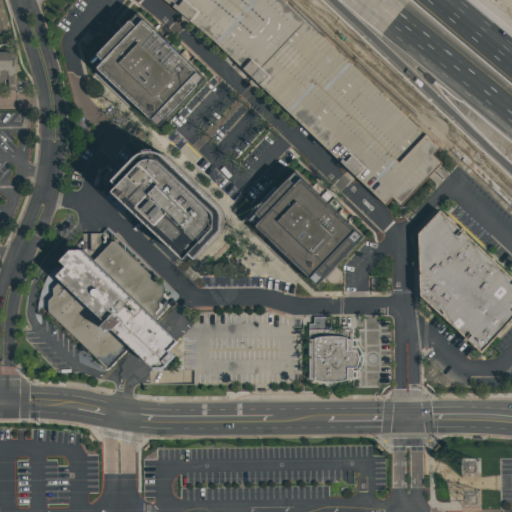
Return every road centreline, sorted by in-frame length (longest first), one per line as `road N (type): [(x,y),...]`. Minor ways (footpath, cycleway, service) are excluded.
road 1 (residential): [(2,394),(16,281),(52,200),(61,135),(29,0)]
road 2 (residential): [(17,0),(48,106),(48,146),(46,175),(0,284)]
road 3 (tertiary): [(122,425),(166,433),(326,427)]
road 4 (motorway): [(370,0),(511,117)]
road 5 (tertiary): [(274,413),(123,408)]
road 6 (motorway): [(411,75),(511,166)]
road 7 (tertiary): [(408,411),(274,413)]
road 8 (tertiary): [(123,408),(2,394)]
